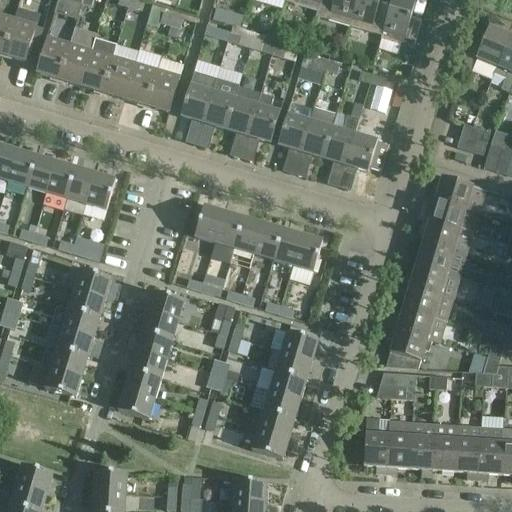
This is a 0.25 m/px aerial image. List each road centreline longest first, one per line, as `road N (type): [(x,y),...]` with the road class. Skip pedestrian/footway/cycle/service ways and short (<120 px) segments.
road 1 (residential): [(68,511),(168,160)]
road 2 (residential): [(312,498),(390,225)]
road 3 (residential): [(390,225),(168,160)]
road 4 (residential): [(511,509),(312,498)]
road 5 (residential): [(168,160),(0,111)]
road 6 (residential): [(411,160),(457,0)]
